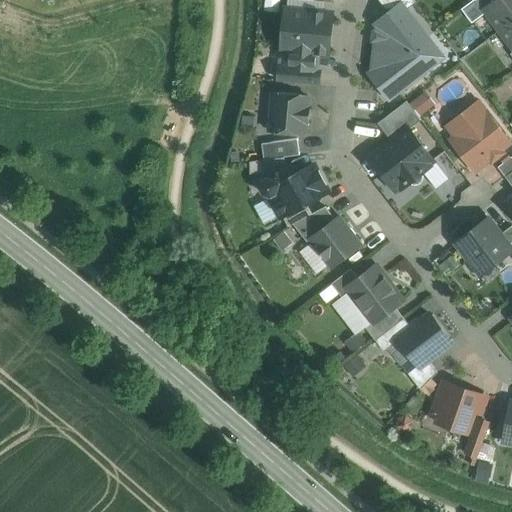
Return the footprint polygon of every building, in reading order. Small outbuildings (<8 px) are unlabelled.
[(414,0),(379,0),(389,12),(401,3),(406,9),(416,2),(414,0)] [(511,0),(496,0),(494,2),(484,9),(500,29),(511,20),(511,0)] [(389,12),(376,23),(378,26),(373,70),(369,73),(389,98),(437,62),(422,42),(428,37),(406,9),(401,3),(389,12)] [(331,13),(287,9),(283,49),(291,50),(290,66),(314,68),(315,52),(327,53),(331,13)] [(511,20),(500,29),(511,45),(511,20)] [(290,66),(282,65),(281,81),(316,84),(318,68),(290,66)] [(426,89),(413,101),(423,112),(436,101),(426,89)] [(308,96),(273,92),(269,130),(304,134),(306,122),(309,122),(310,108),(307,108),(308,96)] [(407,101),(378,123),(392,141),(409,128),(410,128),(421,119),(407,101)] [(478,102),(458,118),(466,129),(452,139),(475,169),(509,142),(478,102)] [(392,141),(371,157),(396,189),(400,185),(402,187),(409,182),(412,184),(415,185),(418,184),(421,183),(423,180),(424,177),(424,174),(423,171),(430,165),(429,163),(434,160),(410,128),(409,128),(392,141)] [(298,138),(262,143),(264,159),(285,157),(300,154),(298,138)] [(511,155),(498,166),(505,176),(511,171),(511,155)] [(285,157),(264,160),(264,159),(261,160),(263,180),(286,168),(285,157)] [(315,164),(291,177),(286,168),(263,180),(262,181),(263,182),(261,188),(264,194),(270,195),(281,216),(283,216),(307,202),(329,191),(315,164)] [(307,202),(283,216),(288,226),(294,223),(313,213),(307,202)] [(313,213),(294,223),(307,241),(310,238),(335,218),(326,206),(313,213)] [(335,218),(310,238),(333,267),(361,245),(339,215),(335,218)] [(489,218),(456,242),(468,257),(467,263),(471,269),(477,269),(489,260),(496,261),(511,249),(511,248),(501,233),(489,218)] [(511,225),(501,233),(511,248),(511,249),(511,225)] [(403,300),(376,264),(358,278),(347,287),(350,290),(373,321),(374,322),(395,306),(403,300)] [(351,268),(332,283),(342,296),(350,290),(347,287),(358,278),(351,268)] [(395,306),(374,322),(373,321),(366,327),(376,340),(404,318),(395,306)] [(412,328),(398,339),(399,340),(418,365),(419,366),(428,359),(452,341),(431,314),(412,328)] [(404,318),(376,340),(384,351),(399,340),(398,339),(412,328),(404,318)] [(428,359),(419,366),(418,365),(408,373),(421,389),(438,372),(428,359)] [(479,395),(444,382),(433,414),(468,427),(474,410),(481,413),(484,404),(477,402),(479,395)] [(484,439),(472,435),(466,452),(478,456),(484,439)]
